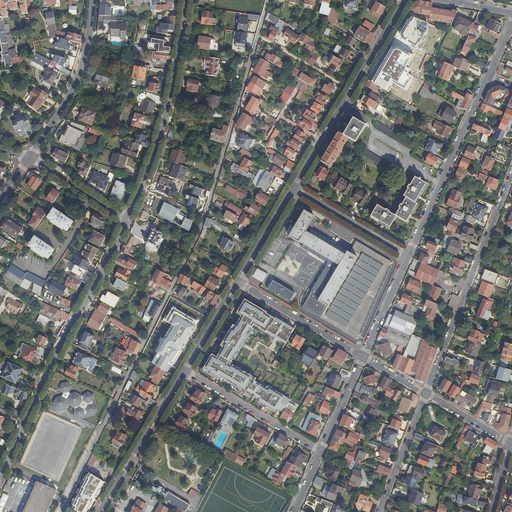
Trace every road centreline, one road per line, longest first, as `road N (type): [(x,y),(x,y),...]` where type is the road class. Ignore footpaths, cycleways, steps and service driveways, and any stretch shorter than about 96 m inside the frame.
road 1 (residential): [(57,511),(200,231),(259,35)]
road 2 (residential): [(0,478),(127,222)]
road 3 (residential): [(511,175),(425,394)]
road 4 (residential): [(127,222),(169,102),(186,0)]
road 5 (residential): [(488,75),(408,255)]
road 6 (residential): [(30,156),(78,78),(92,0)]
road 7 (secondary): [(101,511),(184,371)]
road 8 (residential): [(184,371),(321,451)]
road 9 (residential): [(237,282),(363,356)]
road 10 (residential): [(408,255),(294,188)]
road 11 (residential): [(425,394),(380,511)]
